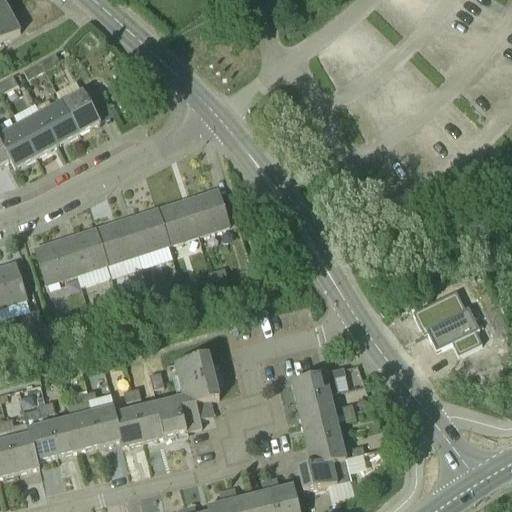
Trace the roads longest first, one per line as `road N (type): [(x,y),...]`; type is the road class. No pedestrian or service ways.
road 1 (residential): [(54,511),(227,472),(252,404),(246,356),(354,328)]
road 2 (residential): [(354,328),(289,213),(210,109)]
road 3 (residential): [(0,226),(40,212),(210,109)]
road 4 (residential): [(475,484),(354,328)]
road 5 (residential): [(210,109),(88,0)]
